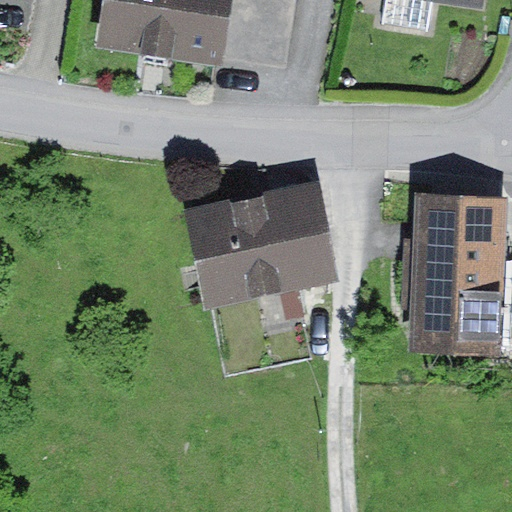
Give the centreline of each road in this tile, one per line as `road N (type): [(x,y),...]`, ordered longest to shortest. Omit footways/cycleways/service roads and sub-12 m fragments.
road 1 (unclassified): [(0,101),(290,141),(511,157)]
road 2 (track): [(348,511),(345,368),(362,145)]
